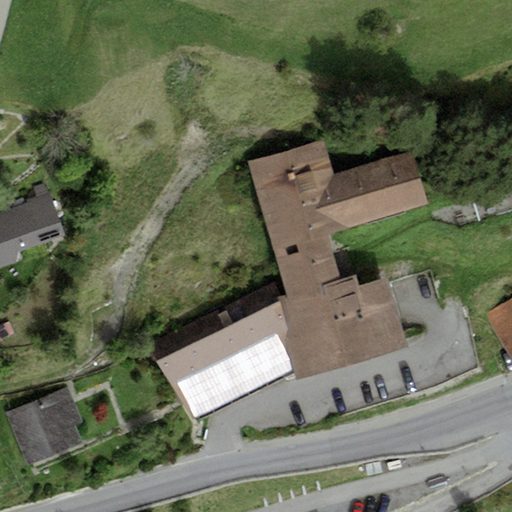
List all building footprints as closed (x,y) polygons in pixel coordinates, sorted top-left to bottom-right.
[(287,294),(278,297),(280,303),(295,370),(297,381),(406,347),(386,277),(358,288),(355,274),(341,278),(329,236),(430,204),(410,149),(332,172),(322,140),(248,161),(287,294)] [(29,205),(0,213),(0,269),(17,264),(18,251),(65,235),(50,193),(26,201),(29,205)] [(511,300),(484,319),(511,361),(511,300)] [(295,370),(280,303),(157,361),(193,425),(295,370)] [(6,416),(28,467),(82,444),(74,424),(84,420),(70,389),(6,416)]
